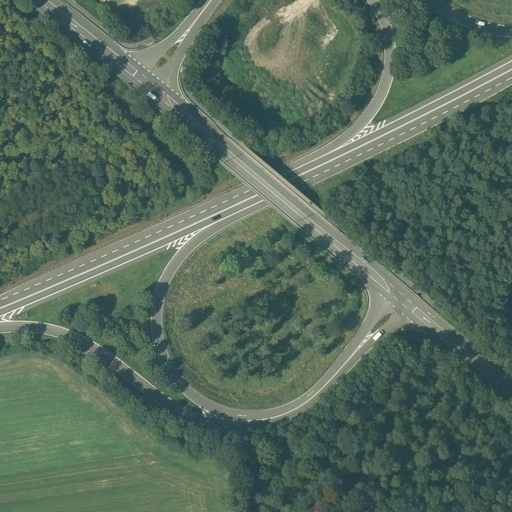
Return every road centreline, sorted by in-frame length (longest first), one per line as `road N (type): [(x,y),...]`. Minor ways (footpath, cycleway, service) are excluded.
road 1 (secondary): [(152,89),(402,297)]
road 2 (trunk): [(233,213),(511,76)]
road 3 (trunk): [(511,61),(243,195)]
road 4 (trunk): [(241,421),(198,400),(170,372),(155,317),(166,274),(233,213)]
road 5 (trunk): [(374,0),(387,26),(390,65),(381,95),(338,144),(243,195)]
road 6 (trunk): [(0,327),(58,332),(175,410),(209,424),(241,421)]
road 7 (trunk): [(243,195),(0,304)]
road 8 (trunk): [(0,314),(233,213)]
road 9 (trunk): [(241,421),(285,414),(322,389),(402,297)]
road 10 (secondary): [(402,297),(511,393)]
road 11 (secondary): [(42,0),(137,76)]
